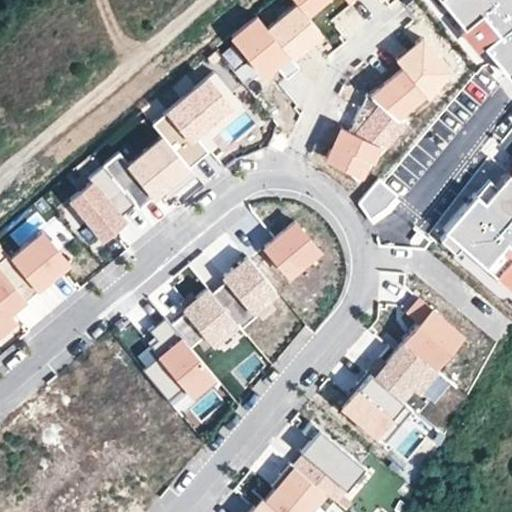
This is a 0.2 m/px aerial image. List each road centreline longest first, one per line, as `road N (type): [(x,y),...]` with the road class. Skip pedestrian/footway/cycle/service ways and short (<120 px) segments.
road 1 (residential): [(0,390),(237,191),(285,183),(333,202),(359,256),(351,303),(175,511)]
road 2 (track): [(208,0),(0,177)]
